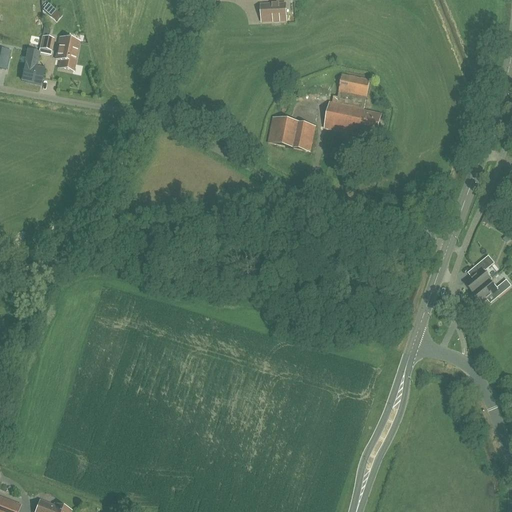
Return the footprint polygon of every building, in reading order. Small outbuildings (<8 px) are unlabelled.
[(285,4),(261,6),(262,23),(286,21),(285,4)] [(62,16),(48,5),(43,10),(57,22),(62,16)] [(42,37),(40,45),(53,48),(54,40),(48,38),(50,30),(44,29),(43,34),(42,37)] [(73,72),(79,43),(60,39),(56,60),(61,61),(60,69),(73,72)] [(41,87),(44,70),(36,68),(39,54),(28,51),(22,81),(25,82),(25,83),(41,87)] [(359,136),(377,139),(382,116),(364,112),(371,82),(342,76),(337,98),(333,97),(332,104),(330,104),(324,130),(359,137),(359,136)] [(310,153),(315,128),(273,119),(268,144),(310,153)] [(474,268),(480,274),(466,286),(473,295),(472,296),(492,280),(485,272),(495,264),(488,257),(474,268)] [(472,296),(480,305),(494,294),(497,298),(511,287),(506,281),(497,288),(491,281),(492,280),(472,296)] [(0,497),(0,511),(18,511),(21,506),(0,497)] [(42,503),(40,502),(36,511),(70,511),(54,505),(54,507),(47,505),(47,503),(43,502),(42,503)]
